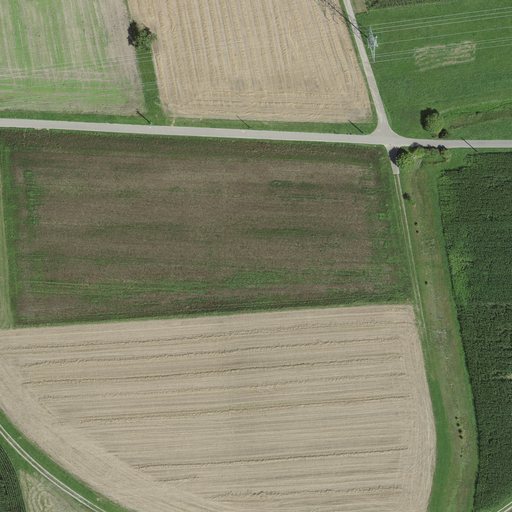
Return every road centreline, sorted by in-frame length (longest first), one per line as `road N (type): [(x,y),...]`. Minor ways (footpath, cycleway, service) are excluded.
road 1 (unclassified): [(0,123),(389,142)]
road 2 (track): [(389,142),(423,324)]
road 3 (track): [(0,429),(100,511)]
road 4 (unclassified): [(389,142),(511,143)]
